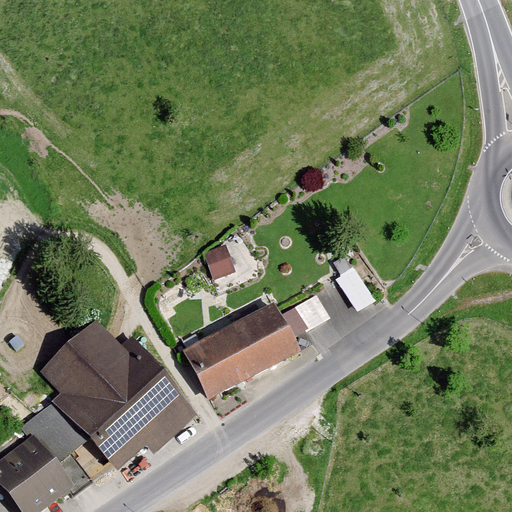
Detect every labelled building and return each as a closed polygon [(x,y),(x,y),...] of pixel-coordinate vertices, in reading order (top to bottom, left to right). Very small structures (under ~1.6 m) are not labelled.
[(205,249),(215,274),(236,266),(226,240),(205,249)] [(354,264),(337,275),(357,308),(375,297),(354,264)] [(292,335),(331,314),(319,291),(279,312),(292,335)] [(275,309),(184,357),(209,405),(301,358),(275,309)] [(62,398),(53,406),(117,477),(147,450),(156,461),(202,419),(134,344),(125,352),(100,324),(42,377),(62,398)] [(35,440),(0,465),(0,490),(15,511),(47,511),(74,493),(35,440)]
